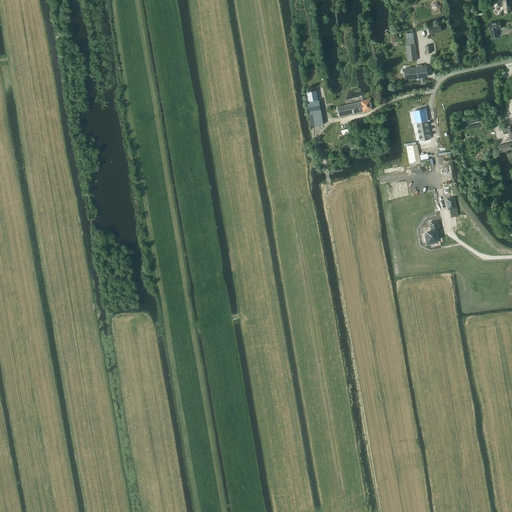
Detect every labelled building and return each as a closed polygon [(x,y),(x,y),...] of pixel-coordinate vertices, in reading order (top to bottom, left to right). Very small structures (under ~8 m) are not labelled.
[(507,0),(500,1),(499,0),(494,0),(493,4),(495,8),(500,8),(501,6),(504,6),(505,13),(511,12),(511,5),(511,4),(511,2),(510,2),(510,0),(507,0)] [(433,3),(432,8),(435,12),(440,10),(441,5),(438,2),(433,3)] [(497,37),(496,29),(501,28),(500,21),(488,23),(489,30),(491,30),(492,38),(497,37)] [(430,35),(442,31),(440,24),(428,27),(430,35)] [(414,37),(406,38),(409,61),(417,60),(414,37)] [(417,67),(405,69),(406,79),(420,77),(421,84),(426,84),(425,76),(428,76),(427,66),(422,67),(422,65),(417,65),(417,66),(417,67)] [(363,111),(373,109),(371,99),(361,101),(361,102),(338,107),(340,116),(363,111)] [(319,100),(307,102),(311,126),(324,124),(319,100)] [(435,137),(430,108),(419,110),(420,117),(415,118),(416,125),(421,124),(424,139),(435,137)] [(511,139),(511,125),(507,127),(508,128),(503,130),(504,134),(509,133),(511,140),(511,139)] [(511,143),(511,142),(498,146),(500,153),(511,149),(511,143)] [(454,198),(447,199),(449,209),(456,208),(454,198)] [(431,231),(427,232),(429,242),(440,240),(439,234),(440,234),(438,220),(430,222),(431,231)]
